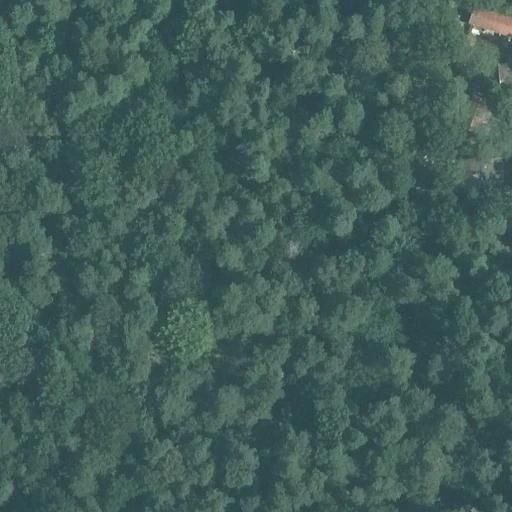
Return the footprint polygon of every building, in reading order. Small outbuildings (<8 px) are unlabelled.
[(504,59),(509,30),(468,23),(465,40),(483,43),(481,55),(504,59)] [(511,64),(499,65),(500,95),(511,94),(511,64)] [(479,84),(475,95),(484,98),(488,87),(479,84)] [(475,143),(477,137),(490,141),(495,127),(488,125),(492,112),(487,110),(490,102),(472,96),(458,137),(475,143)] [(502,161),(462,162),(462,191),(493,191),(493,184),(503,184),(502,161)]
